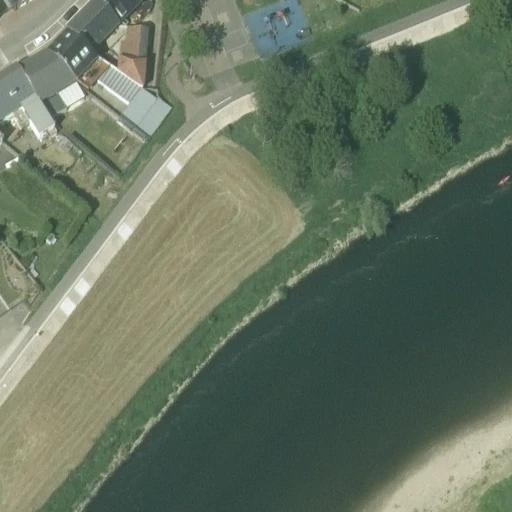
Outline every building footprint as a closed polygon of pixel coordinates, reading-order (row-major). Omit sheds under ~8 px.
[(0,0),(13,20),(44,1),(43,0),(0,0)] [(103,0),(92,12),(118,36),(149,0),(103,0)] [(93,14),(65,43),(88,65),(118,36),(93,14)] [(240,38),(218,47),(224,62),(246,54),(240,38)] [(116,69),(115,83),(139,99),(140,98),(145,41),(124,39),(122,52),(119,52),(117,69),(116,69)] [(124,112),(128,112),(138,98),(88,65),(66,44),(45,65),(74,94),(85,83),(124,112)] [(17,82),(39,117),(74,94),(45,65),(17,82)] [(14,78),(0,86),(0,133),(20,122),(12,127),(21,141),(29,136),(37,149),(51,139),(14,78)]
